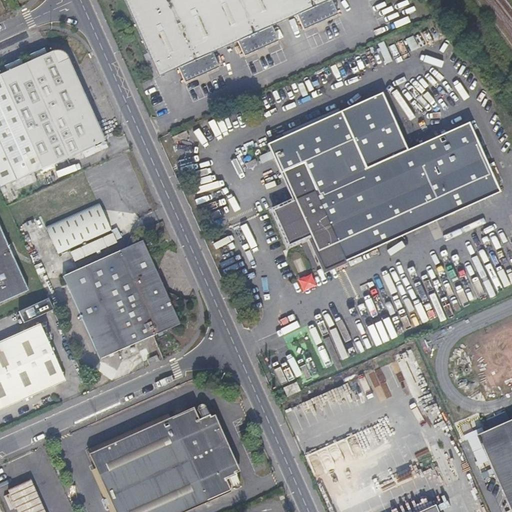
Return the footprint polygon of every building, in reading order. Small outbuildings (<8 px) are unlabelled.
[(329,0),(117,0),(152,79),(174,69),(180,84),(194,78),(193,75),(199,73),(200,75),(215,68),(209,54),(234,43),(240,57),(255,51),(254,48),(260,45),(261,48),(274,42),(268,27),(294,16),(300,31),(314,25),(312,22),(319,19),(320,22),(334,15),(328,1),(329,0)] [(418,33),(405,38),(409,50),(423,44),(418,33)] [(58,53),(57,53),(56,52),(53,52),(51,53),(0,74),(0,86),(37,171),(100,143),(63,57),(63,56),(61,54),(58,53)] [(287,203),(277,207),(267,211),(283,247),(303,239),(318,273),(493,195),(462,125),(359,170),(334,113),(262,145),(287,203)] [(79,154),(80,157),(81,160),(103,150),(101,145),(79,154)] [(35,174),(12,183),(15,190),(38,181),(35,174)] [(53,256),(106,231),(93,203),(40,228),(53,256)] [(113,231),(104,236),(109,247),(119,242),(113,231)] [(0,301),(22,292),(0,241),(0,301)] [(174,325),(156,283),(137,241),(57,277),(94,361),(174,325)] [(75,258),(85,254),(82,247),(72,251),(75,258)] [(307,273),(295,279),(300,291),(313,285),(307,273)] [(43,300),(13,313),(19,325),(48,311),(43,300)] [(35,325),(0,340),(0,375),(48,354),(35,325)] [(155,350),(160,348),(165,346),(160,336),(151,341),(155,350)] [(48,354),(0,375),(0,408),(60,381),(48,354)] [(157,356),(147,360),(149,366),(159,361),(157,356)] [(278,385),(295,377),(289,363),(271,371),(278,385)] [(278,392),(280,395),(282,399),(295,393),(291,386),(278,392)] [(239,482),(223,444),(206,406),(205,405),(203,404),(202,404),(200,405),(199,406),(198,406),(198,409),(202,418),(199,419),(194,407),(89,454),(114,511),(184,511),(231,492),(225,479),(228,478),(232,487),(233,488),(234,489),(235,489),(237,489),(238,488),(239,487),(240,486),(240,484),(239,482)] [(511,511),(511,419),(474,437),(507,511),(511,511)] [(44,511),(30,480),(8,490),(18,511),(44,511)] [(463,511),(457,497),(422,511),(463,511)]
